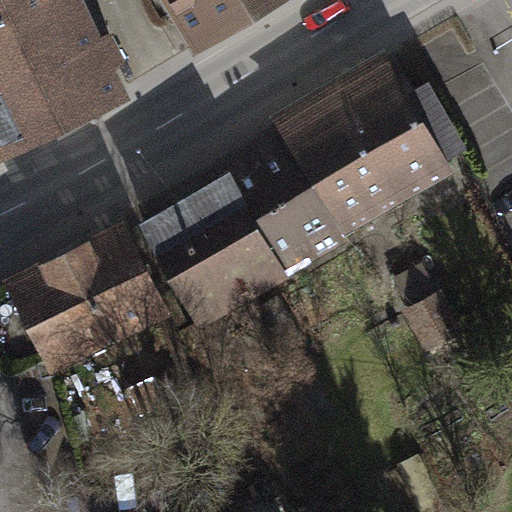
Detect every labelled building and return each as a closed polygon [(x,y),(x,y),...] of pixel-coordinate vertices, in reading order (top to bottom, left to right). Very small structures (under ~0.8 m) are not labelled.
[(0,0),(0,27),(14,21),(3,0),(0,0)] [(3,0),(14,21),(58,0),(3,0)] [(73,0),(58,0),(14,21),(61,121),(119,94),(105,66),(119,60),(107,35),(93,41),(73,0)] [(175,0),(199,40),(266,0),(175,0)] [(14,21),(0,27),(0,135),(6,148),(61,121),(14,21)] [(280,121),(290,139),(343,236),(353,230),(347,219),(443,162),(442,157),(462,146),(434,92),(412,104),(386,59),(280,121)] [(255,160),(311,255),(343,236),(290,139),(255,160)] [(311,255),(255,160),(204,189),(260,284),(311,255)] [(260,284),(204,189),(145,224),(200,320),(260,284)] [(161,307),(121,226),(12,280),(53,361),(161,307)] [(438,293),(408,309),(426,344),(432,342),(437,353),(447,348),(441,337),(456,329),(438,293)] [(282,345),(263,307),(201,341),(219,374),(265,350),(267,354),(282,345)]
